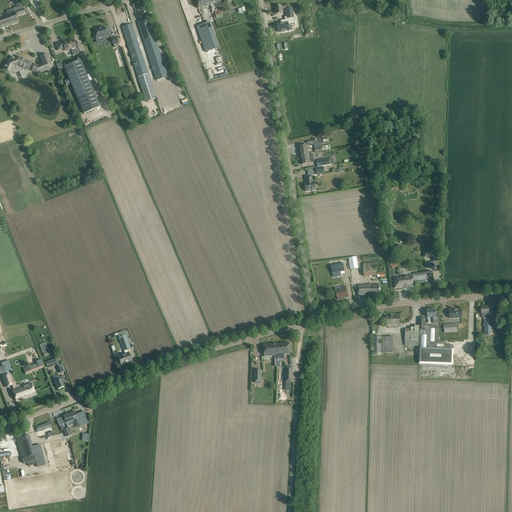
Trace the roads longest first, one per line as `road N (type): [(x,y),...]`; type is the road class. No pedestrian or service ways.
road 1 (unclassified): [(0,428),(196,354),(314,321)]
road 2 (unclassified): [(314,321),(259,0)]
road 3 (unclassified): [(314,321),(372,307),(511,295)]
road 4 (track): [(292,511),(303,323)]
road 5 (unclassified): [(0,36),(115,0)]
